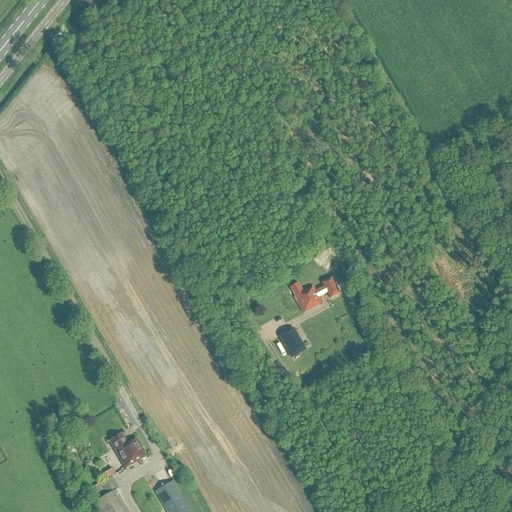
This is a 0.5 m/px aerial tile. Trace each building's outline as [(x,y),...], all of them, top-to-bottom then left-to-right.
[(303,314),(322,304),(319,298),(326,294),(329,299),(340,294),(331,277),(321,283),(323,287),(315,291),(313,288),(302,293),(298,284),(290,288),(295,297),(294,298),(303,314)] [(306,351),(294,329),(279,337),(291,359),(306,351)] [(114,452),(125,470),(147,457),(136,439),(127,444),(121,435),(110,442),(115,451),(114,452)] [(166,511),(190,511),(173,482),(155,492),(166,511)] [(91,500),(104,492),(99,484),(90,489),(91,490),(87,493),(91,500)] [(128,511),(116,491),(92,504),(96,511),(128,511)] [(140,491),(136,494),(140,501),(145,499),(140,491)]
